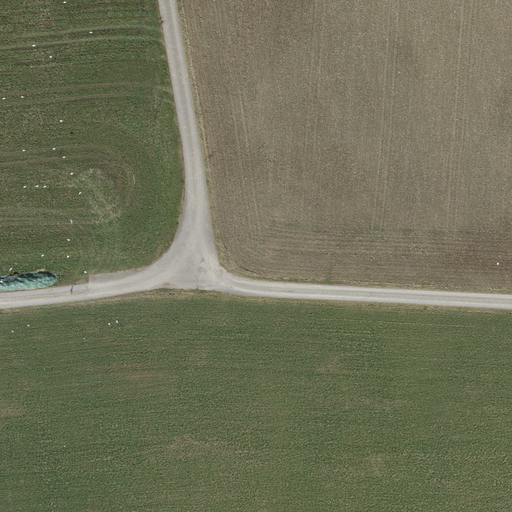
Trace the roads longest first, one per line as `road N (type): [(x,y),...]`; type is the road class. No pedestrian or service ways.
road 1 (track): [(511,301),(197,285),(0,295)]
road 2 (unclassified): [(197,285),(194,176),(166,0)]
